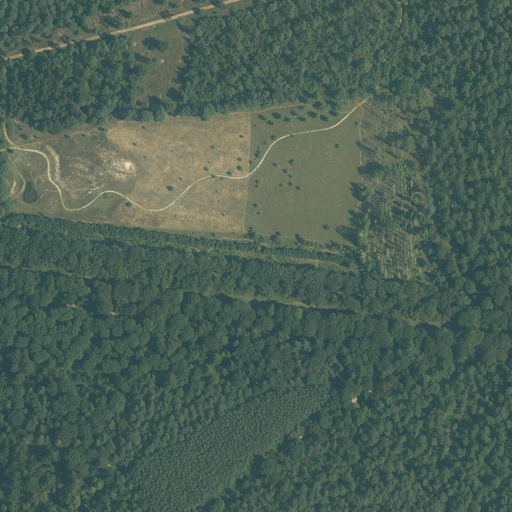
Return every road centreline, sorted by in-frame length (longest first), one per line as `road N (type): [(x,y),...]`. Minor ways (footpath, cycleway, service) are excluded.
road 1 (primary): [(0,270),(511,336)]
road 2 (track): [(0,374),(127,389),(153,381),(257,391),(322,381),(344,383),(359,397)]
road 3 (track): [(0,59),(236,0)]
road 4 (track): [(359,397),(209,511)]
road 5 (track): [(0,440),(15,450),(116,467),(131,483),(137,511)]
road 6 (track): [(359,397),(433,511)]
